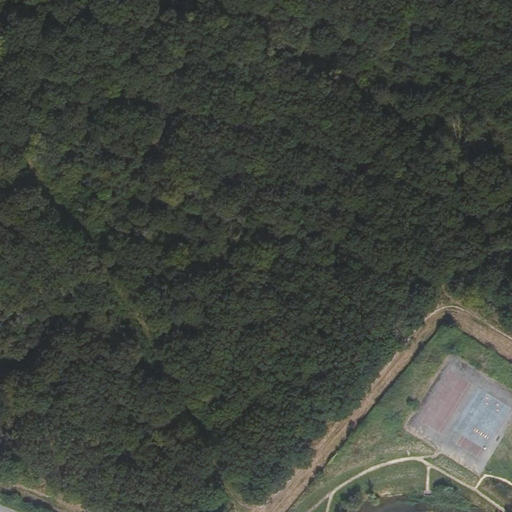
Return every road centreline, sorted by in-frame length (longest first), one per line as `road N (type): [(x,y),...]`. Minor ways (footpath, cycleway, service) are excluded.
road 1 (track): [(245,511),(0,112)]
road 2 (track): [(256,511),(428,320),(455,312),(511,337)]
